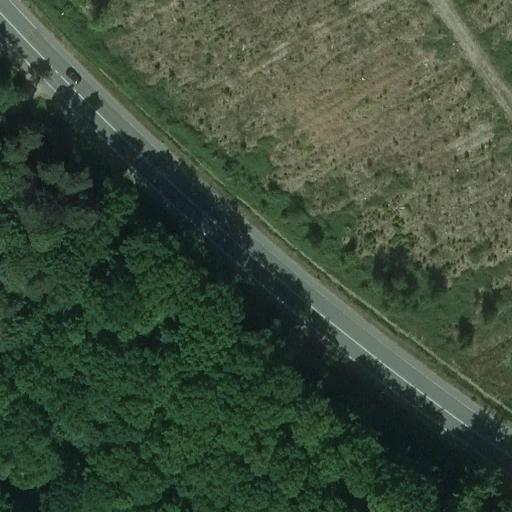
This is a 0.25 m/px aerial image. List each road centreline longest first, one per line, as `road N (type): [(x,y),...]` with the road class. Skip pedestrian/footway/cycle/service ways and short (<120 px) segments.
road 1 (secondary): [(0,12),(220,227),(511,456)]
road 2 (track): [(0,419),(218,511)]
